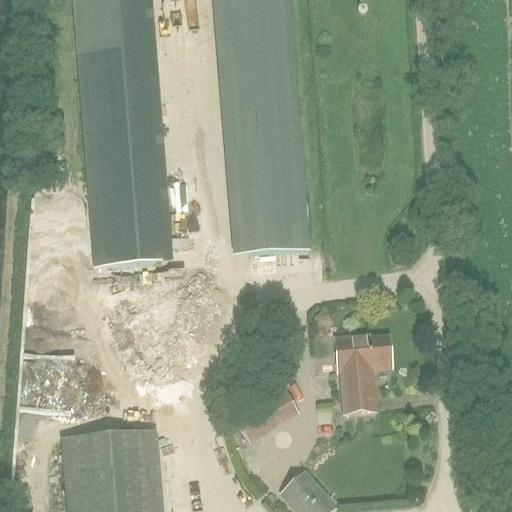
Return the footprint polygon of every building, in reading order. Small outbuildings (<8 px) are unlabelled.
[(138,0),(80,0),(90,206),(104,205),(105,234),(96,235),(97,272),(117,271),(118,282),(99,283),(101,319),(142,317),(141,298),(164,297),(163,275),(145,276),(144,260),(147,260),(146,231),(143,231),(136,75),(132,76),(131,64),(141,64),(138,0)] [(307,254),(292,0),(218,0),(234,259),(307,254)] [(170,34),(171,59),(192,58),(191,33),(170,34)] [(340,375),(342,374),(346,417),(376,414),(372,372),(393,370),(390,340),(370,341),(370,338),(337,341),(340,375)] [(232,419),(246,443),(296,414),(282,390),(232,419)] [(67,511),(162,511),(156,436),(62,443),(67,511)] [(331,511),(325,504),(328,501),(305,477),(281,498),(294,511),(331,511)]
